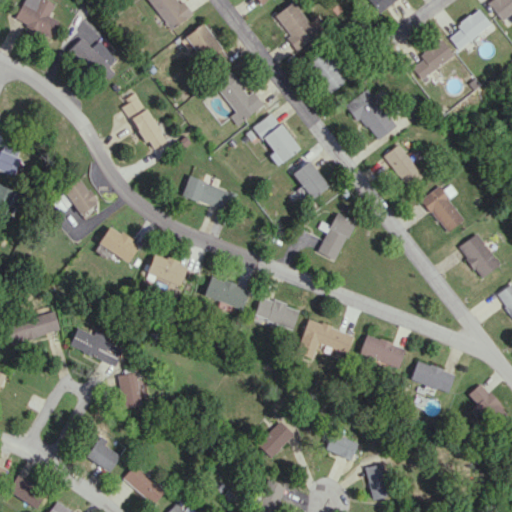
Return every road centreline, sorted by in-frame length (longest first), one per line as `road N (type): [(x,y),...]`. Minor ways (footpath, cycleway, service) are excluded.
road 1 (residential): [(0,66),(37,83),(92,133),(104,168),(158,227),(491,352)]
road 2 (residential): [(511,378),(214,0)]
road 3 (residential): [(50,468),(84,386),(69,378),(55,387),(20,449)]
road 4 (residential): [(109,511),(0,439)]
